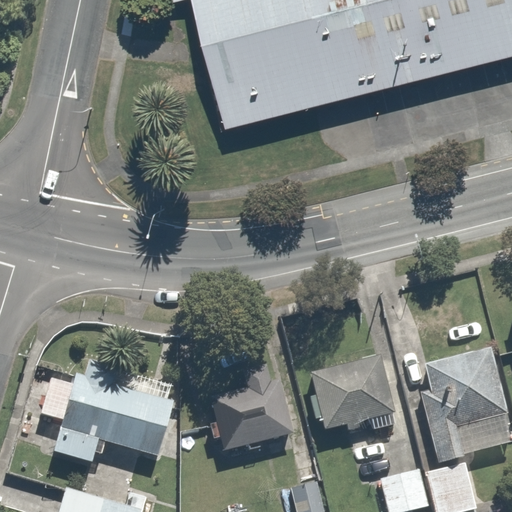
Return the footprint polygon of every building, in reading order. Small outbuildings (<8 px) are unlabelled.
[(511,0),(169,0),(201,125),(511,47),(511,0)] [(418,368),(426,391),(413,395),(435,465),(469,454),(511,441),(511,418),(489,346),(418,368)] [(319,432),(367,418),(371,433),(403,423),(392,387),(383,354),(303,377),(319,432)] [(70,382),(49,376),(38,416),(59,422),(50,451),(89,463),(96,439),(155,456),(172,400),(108,381),(111,372),(76,362),(70,382)] [(278,384),(204,411),(222,461),(297,434),(278,384)] [(418,469),(427,502),(429,511),(485,511),(470,455),(435,465),(418,469)] [(427,502),(418,469),(375,481),(383,511),(410,511),(409,507),(427,502)] [(128,491),(125,503),(65,485),(56,511),(141,511),(147,497),(128,491)]
